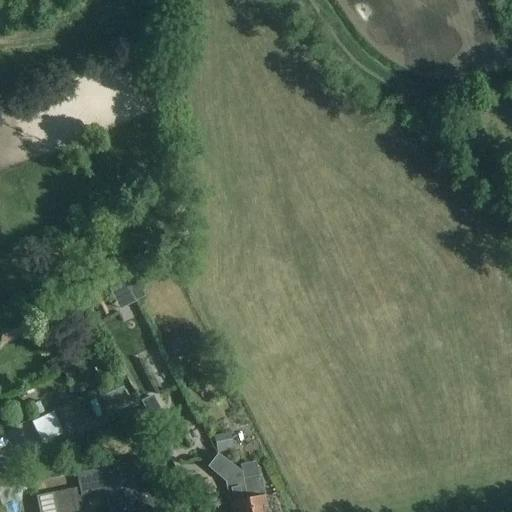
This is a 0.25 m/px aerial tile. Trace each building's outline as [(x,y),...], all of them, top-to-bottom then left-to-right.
[(136,277),(128,280),(130,284),(137,299),(145,296),(136,277)] [(124,283),(109,291),(114,301),(129,293),(124,283)] [(174,360),(195,350),(186,330),(165,340),(174,360)] [(120,382),(97,393),(108,416),(131,405),(120,382)] [(151,397),(141,403),(153,426),(164,421),(151,397)] [(230,434),(214,437),(217,454),(233,450),(230,434)] [(248,511),(242,481),(240,473),(217,456),(208,468),(227,482),(231,504),(229,504),(230,511),(248,511)] [(58,511),(87,511),(91,511),(91,509),(109,506),(110,511),(157,511),(147,462),(78,476),(80,488),(54,494),(58,511)] [(38,493),(65,488),(60,463),(33,467),(38,493)] [(267,511),(260,477),(242,481),(248,511),(267,511)] [(200,511),(209,511),(224,505),(212,479),(189,490),(200,511)]
